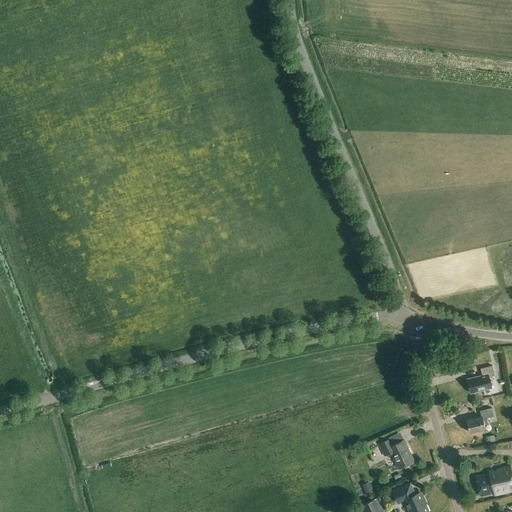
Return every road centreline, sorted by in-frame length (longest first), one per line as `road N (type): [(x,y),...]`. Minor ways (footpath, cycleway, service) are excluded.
road 1 (tertiary): [(0,412),(212,351),(404,317)]
road 2 (unclassified): [(404,317),(299,48),(288,0)]
road 3 (residential): [(404,317),(458,511)]
